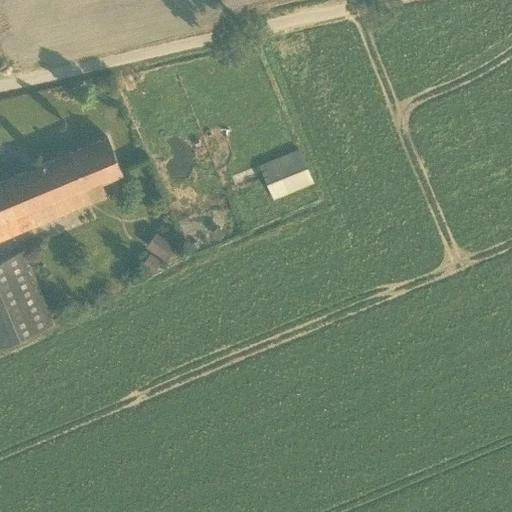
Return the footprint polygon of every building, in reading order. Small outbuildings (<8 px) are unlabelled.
[(106,197),(100,182),(122,173),(107,137),(0,181),(0,224),(27,213),(84,189),(90,204),(106,197)] [(276,198),(312,184),(299,150),(263,164),(276,198)] [(170,243),(161,257),(166,261),(176,247),(170,243)] [(0,345),(54,323),(23,249),(0,258),(0,345)] [(148,252),(139,263),(151,272),(160,261),(148,252)]
